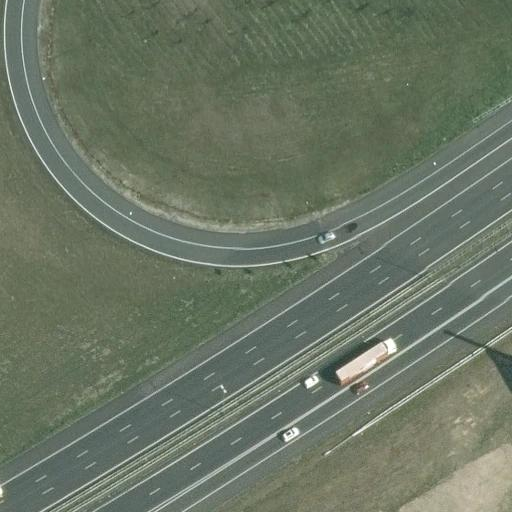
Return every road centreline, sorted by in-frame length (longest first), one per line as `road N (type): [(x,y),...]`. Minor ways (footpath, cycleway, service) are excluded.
road 1 (motorway): [(511,131),(338,237),(251,251),(168,242),(93,207),(39,146),(13,61),(16,0)]
road 2 (motorway): [(511,185),(0,510)]
road 3 (motorway): [(255,436),(511,268)]
road 4 (motorway): [(121,511),(255,436)]
road 5 (motorway): [(160,511),(255,436)]
